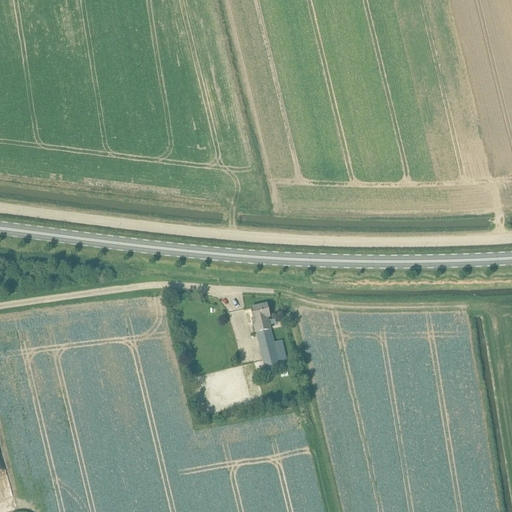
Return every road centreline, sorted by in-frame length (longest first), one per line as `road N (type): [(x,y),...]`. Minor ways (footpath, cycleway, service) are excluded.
road 1 (primary): [(0,226),(302,259),(511,257)]
road 2 (unclassified): [(0,208),(304,241),(511,240)]
road 3 (unclassified): [(0,311),(154,283),(232,295)]
